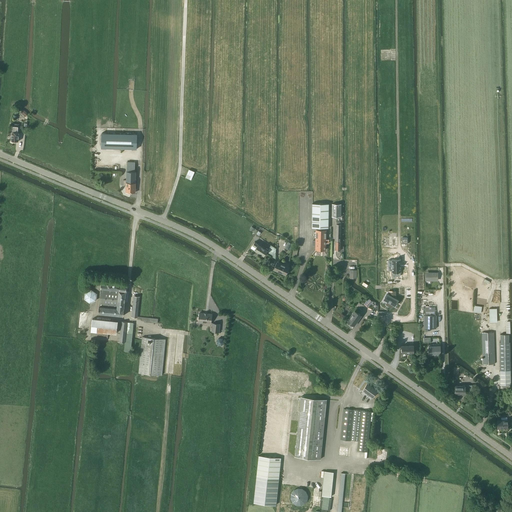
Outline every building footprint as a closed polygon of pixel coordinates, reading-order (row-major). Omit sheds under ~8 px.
[(11,141),(12,141),(12,142),(14,142),(15,141),(18,141),(19,132),(18,132),(18,127),(14,126),(13,132),(12,132),(12,133),(11,134),(11,136),(12,138),(11,141)] [(137,134),(115,133),(114,133),(112,133),(110,133),(102,133),(101,148),(136,149),(136,143),(137,134)] [(126,193),(135,193),(136,172),(134,172),(135,163),(127,163),(126,172),(126,193)] [(185,177),(191,179),(194,171),(189,169),(185,177)] [(331,216),(341,217),(341,204),(332,203),(331,216)] [(312,228),(328,228),(329,204),(312,204),(312,228)] [(313,240),(313,246),(316,246),(316,250),(326,250),(326,243),(329,243),(329,240),(326,240),(326,230),(316,230),(316,240),(313,240)] [(254,242),(251,248),(264,256),(267,251),(254,242)] [(285,248),(291,251),(293,245),(288,242),(285,248)] [(266,253),(275,259),(277,249),(271,245),(266,253)] [(392,260),(388,260),(388,269),(388,270),(392,270),(392,272),(393,276),(400,276),(400,272),(401,272),(401,271),(400,271),(400,267),(401,267),(401,264),(400,264),(400,260),(400,259),(398,259),(392,260)] [(274,269),(285,274),(288,267),(287,266),(288,264),(285,262),(284,265),(278,262),(274,269)] [(101,288),(99,306),(98,313),(123,316),(123,315),(124,310),(124,309),(125,296),(126,291),(126,286),(121,286),(121,283),(107,282),(106,284),(101,284),(101,288)] [(386,293),(383,299),(387,301),(385,304),(391,308),(393,305),(395,306),(398,300),(396,298),(396,291),(389,291),(389,294),(386,293)] [(355,311),(348,322),(353,325),(354,326),(355,325),(358,321),(361,316),(360,315),(355,311)] [(199,322),(211,323),(212,314),(200,313),(199,322)] [(424,328),(436,328),(436,315),(424,315),(424,328)] [(91,336),(107,338),(108,333),(116,334),(118,321),(93,319),(91,336)] [(125,352),(130,352),(134,323),(128,323),(126,343),(125,352)] [(482,333),(483,365),(495,364),(493,332),(482,333)] [(509,342),(508,334),(500,334),(500,342),(499,342),(500,385),(510,385),(509,342)] [(139,373),(162,375),(165,339),(142,337),(139,373)] [(441,354),(440,343),(440,344),(429,345),(429,344),(428,344),(429,354),(441,354)] [(402,345),(402,354),(412,354),(412,345),(402,345)] [(362,391),(372,398),(378,391),(368,384),(362,391)] [(455,395),(465,395),(465,391),(472,391),(472,385),(465,385),(465,386),(455,386),(455,395)] [(295,456),(321,459),(327,399),(301,397),(295,456)] [(357,451),(367,452),(371,412),(361,411),(354,410),(344,409),(340,440),(358,441),(357,451)] [(497,421),(497,429),(508,429),(508,420),(497,421)] [(256,481),(254,503),(276,505),(278,484),(281,458),(259,455),(256,481)] [(321,496),(331,497),(333,472),(324,471),(321,496)] [(298,488),(294,490),(291,494),(291,498),(293,502),(296,504),(300,505),(304,503),(307,500),(307,495),(305,491),(302,489),(298,488)] [(321,496),(319,508),(321,508),(321,511),(328,511),(328,510),(330,511),(331,499),(329,498),(329,497),(323,496),(321,496)]
